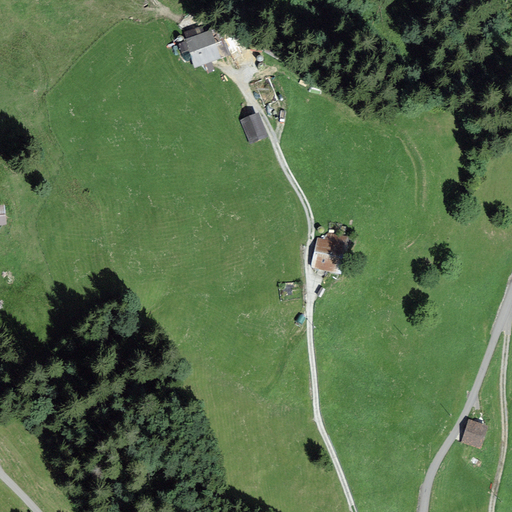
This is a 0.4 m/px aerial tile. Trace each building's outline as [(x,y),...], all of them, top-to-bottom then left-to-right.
[(223,43),(219,30),(189,42),(197,63),(215,55),(212,47),(223,43)] [(228,55),(225,45),(218,47),(221,57),(228,55)] [(256,82),(263,99),(274,95),(267,78),(256,82)] [(260,114),(241,119),(249,144),(268,138),(260,114)] [(327,266),(326,270),(339,273),(345,246),(343,245),(344,238),(327,234),(326,239),(323,238),(321,244),(318,243),(314,263),(327,266)] [(483,428),(469,423),(462,444),(476,449),(483,428)]
